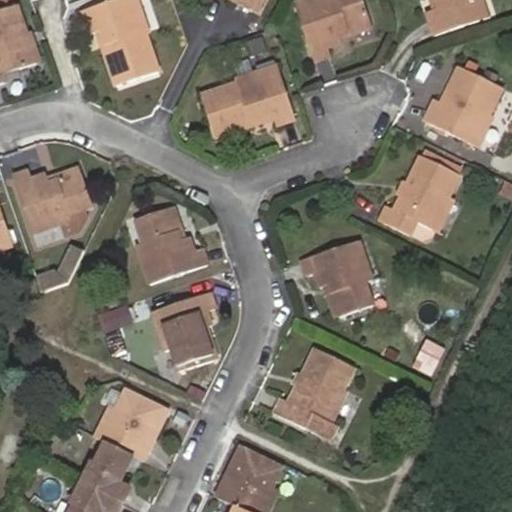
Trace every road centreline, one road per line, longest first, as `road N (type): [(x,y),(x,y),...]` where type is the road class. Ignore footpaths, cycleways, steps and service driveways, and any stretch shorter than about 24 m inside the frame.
road 1 (residential): [(238,188),(267,314),(175,511)]
road 2 (residential): [(0,124),(54,103),(238,188)]
road 3 (residential): [(238,188),(340,151),(366,109)]
road 4 (unknown): [(49,4),(92,121)]
